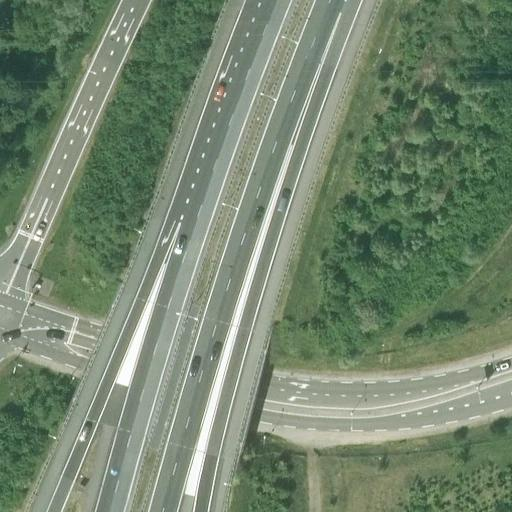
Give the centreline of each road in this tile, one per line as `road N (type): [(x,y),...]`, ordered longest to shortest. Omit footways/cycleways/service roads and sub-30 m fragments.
road 1 (motorway): [(163,511),(249,222),(328,1)]
road 2 (motorway): [(199,511),(320,78),(328,1)]
road 3 (primary): [(511,362),(420,384),(294,385),(0,297)]
road 4 (primary): [(0,334),(291,421),(420,418),(511,398)]
road 5 (motorway): [(141,0),(0,297)]
road 6 (trunk): [(188,240),(141,298),(52,511)]
road 7 (motorway): [(188,240),(109,511)]
road 8 (motorway): [(277,0),(188,240)]
